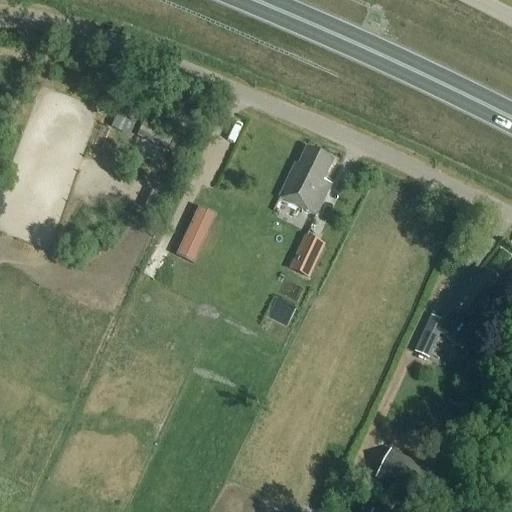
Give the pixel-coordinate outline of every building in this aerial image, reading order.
[(111,131),(128,139),(137,118),(120,110),(111,131)] [(136,138),(166,152),(175,134),(145,119),(136,138)] [(332,162),(306,150),(298,167),(295,165),(278,200),(315,218),(331,186),(323,182),(332,162)] [(144,209),(159,216),(166,199),(152,193),(144,209)] [(197,260),(216,218),(198,210),(179,251),(197,260)] [(324,247),(305,238),(291,268),(310,277),(324,247)] [(502,287),(483,273),(473,286),(469,284),(441,323),(430,318),(427,324),(442,331),(440,335),(460,350),(481,322),(496,334),(511,314),(492,300),(502,287)] [(427,324),(413,354),(428,361),(440,335),(442,331),(427,324)] [(389,448),(373,477),(408,495),(425,468),(389,448)] [(396,511),(399,508),(387,502),(382,511),(396,511)]
